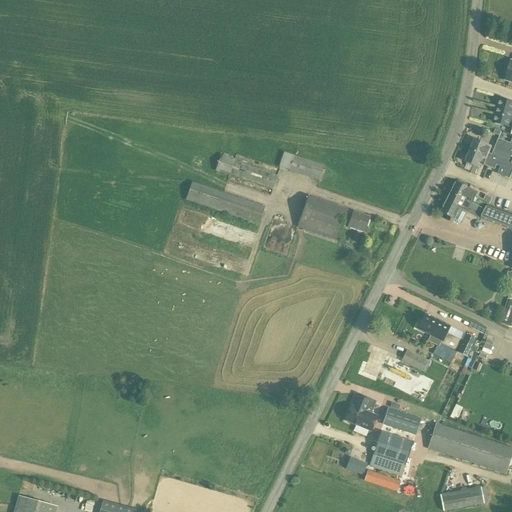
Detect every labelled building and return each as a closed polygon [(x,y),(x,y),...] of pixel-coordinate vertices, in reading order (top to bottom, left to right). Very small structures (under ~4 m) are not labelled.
[(511,103),(507,102),(507,101),(501,99),(501,101),(500,100),(499,100),(497,108),(496,108),(494,114),(495,114),(493,122),(510,127),(511,125),(511,103)] [(491,148),(477,141),(474,140),(464,162),(473,166),(470,173),(474,175),(477,167),(478,168),(480,162),(484,164),(483,167),(494,172),(496,167),(500,168),(497,176),(509,181),(511,172),(511,141),(510,145),(498,140),(491,157),(488,155),(491,148)] [(285,153),(279,169),(319,182),(324,166),(285,153)] [(221,155),(215,172),(230,177),(230,175),(272,189),(277,176),(234,162),(235,159),(221,155)] [(191,182),(185,200),(258,226),(264,207),(191,182)] [(442,209),(441,212),(449,216),(447,220),(453,223),(454,222),(458,224),(461,223),(466,213),(460,210),(461,207),(482,218),(511,229),(511,228),(511,212),(488,204),(491,198),(485,195),(483,199),(478,197),(474,203),(472,202),(477,193),(456,182),(455,184),(454,183),(441,209),(442,209)] [(308,197),(297,228),(335,241),(342,221),(348,224),(347,227),(364,232),(368,218),(308,197)] [(424,315),(421,314),(418,320),(421,322),(445,334),(441,341),(439,344),(456,353),(467,358),(461,371),(466,373),(481,342),(464,334),(461,340),(446,332),(448,327),(424,315)] [(445,334),(421,322),(417,329),(441,341),(445,334)] [(450,364),(456,353),(439,344),(438,343),(432,355),(450,364)] [(407,350),(401,361),(422,372),(428,361),(407,350)] [(476,362),(473,370),(479,372),(482,364),(476,362)] [(353,424),(370,432),(377,416),(369,413),(369,411),(371,412),(375,402),(358,395),(353,406),(351,406),(345,421),(353,424)] [(387,408),(382,424),(415,435),(420,419),(387,408)] [(511,448),(435,423),(426,449),(505,474),(511,452),(511,448)] [(380,431),(368,467),(401,477),(412,442),(380,431)] [(349,457),(344,469),(362,476),(367,464),(349,457)] [(367,470),(363,481),(396,492),(399,481),(367,470)] [(483,504),(480,488),(440,496),(442,511),(483,504)] [(19,497),(14,511),(55,511),(57,507),(19,497)] [(102,502),(99,511),(136,511),(137,511),(102,502)]
